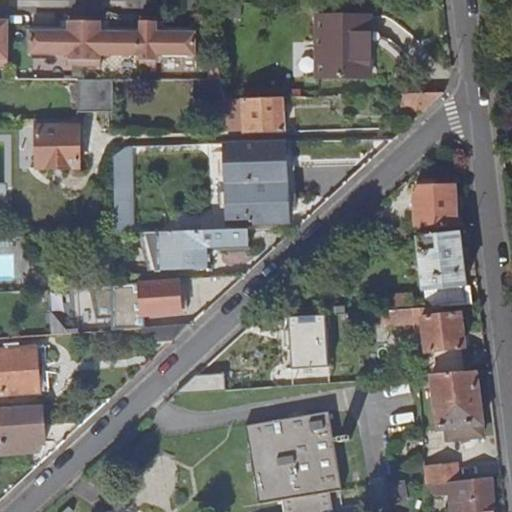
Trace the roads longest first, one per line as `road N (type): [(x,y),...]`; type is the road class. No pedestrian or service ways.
road 1 (residential): [(475,98),(18,511)]
road 2 (residential): [(475,98),(511,394)]
